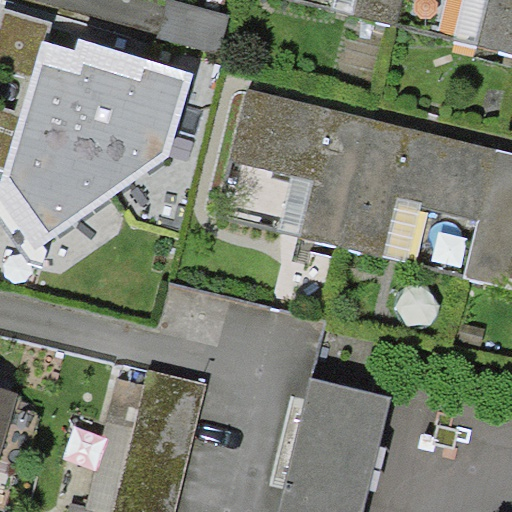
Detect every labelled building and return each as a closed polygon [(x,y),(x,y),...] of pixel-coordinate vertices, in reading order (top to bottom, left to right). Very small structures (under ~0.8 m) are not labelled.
[(353,0),(350,13),(392,24),(398,0),(353,0)] [(511,0),(487,0),(477,45),(511,53),(511,0)] [(75,49),(42,40),(0,180),(0,199),(35,248),(168,158),(191,74),(80,38),(75,49)] [(372,119),(246,88),(227,160),(312,181),(298,235),(340,245),(372,119)] [(480,224),(498,151),(372,119),(340,245),(382,256),(396,203),(480,224)] [(511,154),(498,151),(480,224),(466,277),(508,287),(511,273),(511,154)] [(175,511),(208,382),(153,369),(117,511),(175,511)] [(362,511),(391,399),(313,380),(279,511),(362,511)] [(0,461),(21,390),(0,383),(0,461)]
